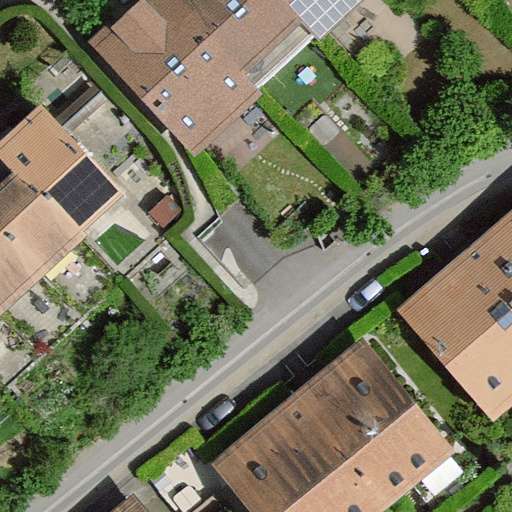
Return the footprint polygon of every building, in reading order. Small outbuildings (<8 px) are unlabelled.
[(173,0),(149,0),(101,44),(194,145),(256,91),(173,0)] [(288,0),(173,0),(256,91),(318,31),(288,0)] [(288,0),(318,31),(352,0),(288,0)] [(1,148),(4,151),(78,232),(121,194),(42,109),(1,148)] [(4,151),(0,154),(0,228),(42,274),(82,236),(78,232),(4,151)] [(0,228),(0,308),(2,311),(42,274),(0,228)] [(511,233),(416,317),(490,405),(511,385),(511,233)] [(365,348),(298,402),(311,418),(380,502),(448,449),(365,348)] [(368,511),(380,502),(311,418),(235,479),(261,511),(368,511)]
